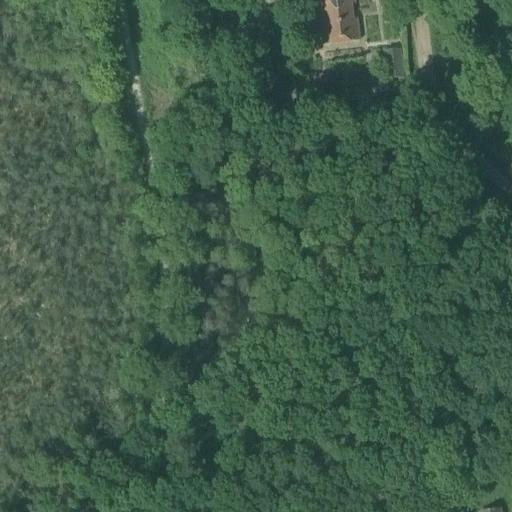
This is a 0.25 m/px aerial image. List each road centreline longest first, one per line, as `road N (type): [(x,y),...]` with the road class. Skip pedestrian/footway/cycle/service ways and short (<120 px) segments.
road 1 (track): [(427,98),(281,91),(269,68),(263,0)]
road 2 (track): [(427,98),(511,191)]
